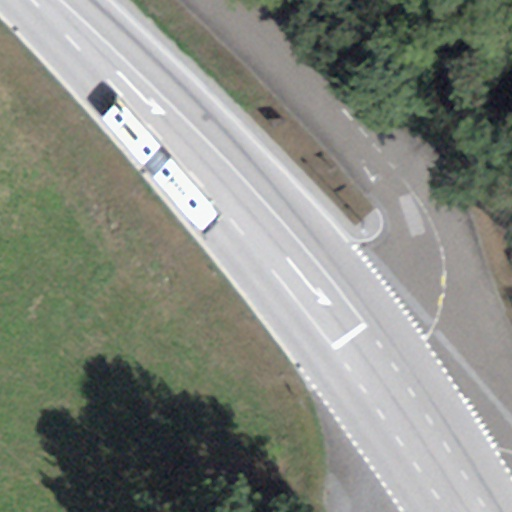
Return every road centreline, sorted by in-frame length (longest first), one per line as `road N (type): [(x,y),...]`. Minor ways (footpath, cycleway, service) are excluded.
road 1 (secondary): [(393,401),(203,172),(33,0)]
road 2 (residential): [(215,0),(423,212),(455,282),(438,347)]
road 3 (secondary): [(454,511),(393,401)]
